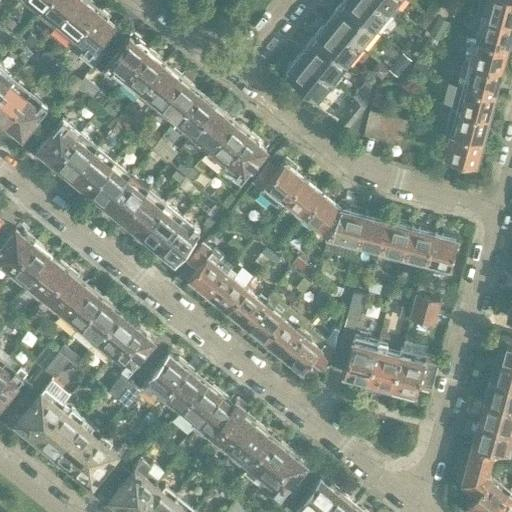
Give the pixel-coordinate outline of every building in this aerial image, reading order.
[(24,0),(38,11),(46,0),(24,0)] [(46,0),(38,11),(54,24),(74,0),(46,0)] [(74,0),(54,24),(72,38),(99,5),(93,0),(74,0)] [(335,13),(329,19),(359,43),(373,26),(341,0),(334,9),(335,13)] [(341,0),(373,26),(387,9),(376,0),(341,0)] [(376,0),(387,9),(394,0),(376,0)] [(511,18),(511,0),(477,0),(475,9),(483,11),(511,18)] [(108,12),(99,5),(72,38),(89,52),(114,21),(108,16),(108,12)] [(511,27),(511,18),(483,11),(477,36),(508,44),(511,27)] [(16,21),(7,14),(1,20),(11,28),(16,21)] [(442,26),(446,19),(439,15),(434,24),(442,26)] [(321,25),(314,33),(346,59),(359,43),(329,19),(325,24),(321,25)] [(442,26),(434,24),(430,32),(437,36),(442,26)] [(307,47),(302,53),(332,77),(346,59),(314,33),(307,43),(307,47)] [(129,34),(104,65),(121,79),(148,45),(140,38),(135,39),(129,34)] [(508,44),(477,36),(471,58),(502,66),(508,44)] [(32,51),(25,45),(16,56),(23,62),(32,51)] [(157,53),(148,45),(121,79),(139,93),(164,62),(158,57),(157,53)] [(43,50),(39,54),(50,63),(59,52),(54,49),(43,50)] [(403,51),(390,66),(398,73),(411,57),(403,51)] [(335,80),(332,77),(302,53),(297,58),(293,59),(286,68),(317,94),(326,83),(330,86),(335,80)] [(412,68),(424,72),(428,61),(416,57),(412,68)] [(502,66),(471,58),(464,82),(495,90),(502,66)] [(169,67),(164,62),(139,93),(156,107),(183,74),(174,66),(169,67)] [(0,64),(0,90),(13,75),(0,64)] [(191,81),(183,74),(156,107),(173,121),(198,90),(192,85),(191,81)] [(13,75),(0,90),(0,120),(3,123),(30,89),(13,75)] [(368,77),(353,94),(355,96),(365,104),(371,80),(368,77)] [(69,92),(76,84),(69,78),(61,89),(67,95),(69,92)] [(495,90),(464,82),(458,105),(489,113),(495,90)] [(77,99),(84,90),(76,84),(69,92),(77,99)] [(30,89),(3,123),(11,130),(16,129),(22,134),(47,103),(30,89)] [(204,95),(198,90),(173,121),(190,135),(217,102),(208,94),(204,95)] [(376,134),(383,110),(375,108),(377,102),(380,103),(382,96),(374,93),(370,107),(364,131),(376,134)] [(350,123),(365,104),(355,96),(340,115),(350,123)] [(109,98),(103,106),(114,115),(119,108),(114,104),(115,103),(109,98)] [(225,109),(217,102),(190,135),(207,149),(232,118),(226,113),(225,109)] [(489,113),(458,105),(452,129),(483,137),(489,113)] [(134,116),(125,110),(119,118),(128,125),(134,116)] [(394,113),(383,110),(376,134),(388,137),(394,113)] [(406,117),(394,113),(388,137),(400,141),(406,117)] [(115,120),(109,115),(101,124),(108,129),(115,120)] [(37,147),(42,150),(43,152),(44,156),(52,163),(80,130),(63,116),(37,147)] [(238,122),(232,118),(207,149),(224,163),(251,129),(242,122),(238,122)] [(483,137),(452,129),(451,128),(444,153),(476,161),(483,137)] [(260,137),(251,129),(224,163),(241,177),(266,146),(260,141),(260,137)] [(80,130),(52,163),(62,170),(66,170),(72,175),(97,144),(80,130)] [(144,138),(153,145),(157,140),(149,133),(144,138)] [(158,139),(157,140),(153,145),(164,154),(170,147),(163,142),(158,139)] [(150,148),(144,143),(141,147),(147,152),(148,151),(150,148)] [(97,144),(72,175),(77,179),(78,184),(87,191),(114,158),(97,144)] [(159,155),(150,148),(148,151),(156,158),(159,155)] [(114,158),(87,191),(96,198),(100,198),(106,203),(131,172),(114,158)] [(279,205),(285,197),(304,174),(285,158),(277,167),(268,159),(253,178),(262,185),(259,189),(279,205)] [(179,166),(187,172),(192,166),(184,160),(179,166)] [(172,173),(181,181),(185,176),(176,168),(172,173)] [(187,173),(194,179),(198,175),(190,169),(187,173)] [(131,172),(106,203),(111,207),(112,212),(121,219),(148,186),(131,172)] [(322,189),(304,174),(285,197),(304,212),(322,189)] [(193,183),(185,176),(181,181),(189,187),(193,183)] [(217,186),(210,180),(204,187),(211,193),(217,186)] [(148,186),(121,219),(130,226),(134,226),(140,231),(165,200),(148,186)] [(341,204),(322,189),(304,212),(327,231),(341,204)] [(226,205),(234,195),(230,192),(222,202),(226,205)] [(165,200),(140,231),(146,235),(146,239),(155,247),(182,214),(165,200)] [(210,212),(216,217),(224,208),(218,203),(210,212)] [(364,210),(341,204),(327,231),(356,239),(364,210)] [(387,216),(364,210),(356,239),(380,245),(387,216)] [(182,214),(155,247),(164,254),(168,254),(174,259),(199,228),(182,214)] [(410,223),(387,216),(380,245),(402,251),(410,223)] [(433,229),(410,223),(402,251),(425,258),(433,229)] [(0,263),(8,271),(35,237),(26,230),(22,231),(16,225),(6,238),(0,244),(0,263)] [(458,235),(433,229),(425,258),(450,264),(458,235)] [(271,232),(266,238),(276,246),(281,240),(271,232)] [(35,237),(8,271),(25,285),(51,254),(44,249),(44,244),(35,237)] [(229,266),(233,261),(214,245),(212,248),(203,240),(188,258),(196,266),(189,275),(209,291),(229,266)] [(274,250),(266,244),(261,250),(269,256),(274,250)] [(280,255),(274,250),(269,256),(275,261),(280,255)] [(292,259),(306,271),(311,265),(297,253),(292,259)] [(56,258),(51,254),(25,285),(42,299),(70,265),(60,258),(56,258)] [(70,265),(42,299),(59,312),(84,282),(78,277),(78,272),(70,265)] [(311,265),(306,271),(313,276),(318,270),(311,265)] [(229,266),(209,291),(228,307),(248,282),(229,266)] [(353,283),(355,276),(357,271),(348,268),(347,274),(346,274),(344,281),(353,283)] [(302,291),(310,280),(302,274),(294,285),(302,291)] [(370,280),(368,288),(377,290),(379,283),(370,280)] [(90,286),(84,282),(59,312),(76,326),(104,293),(94,286),(90,286)] [(248,282),(228,307),(246,322),(266,297),(248,282)] [(393,284),(391,294),(400,296),(403,286),(393,284)] [(265,337),(284,312),(291,304),(284,299),(286,297),(274,288),(266,297),(246,322),(265,337)] [(354,289),(347,313),(359,316),(365,292),(354,289)] [(416,291),(413,305),(437,311),(440,298),(416,291)] [(104,293),(76,326),(94,340),(119,310),(112,305),(112,300),(104,293)] [(437,311),(413,305),(410,315),(434,322),(437,311)] [(119,310),(94,340),(110,354),(138,321),(128,313),(124,314),(119,310)] [(284,312),(265,337),(283,352),(303,327),(284,312)] [(138,321),(110,354),(128,368),(153,337),(147,332),(147,328),(138,321)] [(319,366),(334,347),(324,339),(326,337),(308,322),(303,327),(283,352),(302,367),(310,358),(319,366)] [(42,334),(41,335),(48,341),(49,341),(54,334),(47,328),(42,334)] [(343,371),(368,378),(379,339),(353,332),(343,371)] [(500,341),(497,355),(511,359),(511,335),(503,333),(500,335),(499,339),(500,341)] [(387,342),(379,339),(368,378),(391,384),(400,350),(386,347),(387,342)] [(34,358),(45,367),(59,349),(49,341),(48,341),(34,358)] [(0,363),(9,353),(0,345),(0,363)] [(417,383),(425,357),(424,357),(425,352),(401,345),(400,350),(391,384),(415,391),(417,383)] [(59,349),(45,367),(54,374),(69,357),(59,349)] [(143,381),(160,395),(188,362),(179,354),(175,355),(168,350),(143,381)] [(430,387),(439,355),(426,351),(425,352),(424,357),(425,357),(417,383),(430,387)] [(9,353),(0,363),(0,398),(1,400),(27,368),(9,353)] [(511,359),(497,355),(496,356),(494,358),(492,365),(493,367),(491,376),(511,381),(511,359)] [(188,362),(160,395),(178,409),(203,378),(197,373),(196,369),(188,362)] [(109,389),(118,396),(132,379),(123,372),(109,389)] [(511,381),(491,376),(490,378),(488,379),(486,386),(487,389),(485,397),(511,404),(511,381)] [(208,383),(203,378),(178,409),(194,423),(222,390),(213,382),(208,383)] [(132,379),(118,396),(127,403),(141,386),(132,379)] [(34,433),(36,435),(61,404),(64,400),(45,384),(16,419),(25,426),(25,429),(31,434),(34,433)] [(222,390),(194,423),(212,437),(240,402),(236,398),(233,402),(231,401),(231,397),(222,390)] [(511,404),(485,397),(485,399),(482,400),(480,407),(482,410),(479,419),(511,427),(511,404)] [(240,402),(212,437),(228,451),(256,417),(247,410),(243,410),(241,409),(245,405),(240,402)] [(61,404),(36,435),(43,441),(44,444),(49,449),(53,449),(55,450),(83,415),(73,407),(70,410),(61,404)] [(83,415),(55,450),(55,451),(56,454),(61,459),(65,458),(72,465),(98,433),(91,427),(94,424),(83,415)] [(256,417),(228,451),(246,465),(271,434),(265,429),(265,425),(256,417)] [(511,441),(511,427),(479,419),(479,420),(476,421),(474,429),(476,431),(473,440),(495,446),(510,450),(511,441)] [(105,464),(117,449),(109,442),(112,439),(101,429),(98,433),(72,465),(74,466),(74,469),(80,474),(83,474),(92,480),(105,464)] [(277,438),(271,434),(246,465),(262,479),(290,445),(281,438),(277,438)] [(125,440),(117,449),(105,464),(115,471),(122,462),(134,447),(125,440)] [(495,446),(473,440),(473,441),(470,443),(468,450),(470,453),(464,472),(462,474),(461,477),(473,487),(477,491),(492,472),(488,469),(495,446)] [(290,445),(262,479),(280,493),(305,462),(299,457),(299,453),(290,445)] [(130,511),(155,480),(158,476),(148,467),(151,463),(142,456),(131,470),(124,479),(110,495),(118,502),(119,506),(124,510),(128,510),(130,511)] [(131,470),(122,462),(115,471),(124,479),(131,470)] [(477,491),(473,487),(468,492),(473,496),(468,502),(475,508),(476,511),(477,511),(489,511),(510,486),(492,472),(477,491)] [(295,506),(302,511),(318,511),(340,486),(331,479),(327,480),(320,475),(295,506)] [(155,480),(130,511),(159,511),(176,491),(166,482),(163,486),(155,480)] [(340,486),(318,511),(347,511),(355,503),(349,498),(348,494),(340,486)] [(511,511),(511,487),(510,486),(489,511),(511,511)] [(176,491),(159,511),(189,511),(191,510),(191,509),(184,503),(187,500),(176,491)] [(223,511),(237,511),(245,502),(237,495),(223,511)] [(245,502),(237,511),(250,511),(253,509),(245,502)] [(371,511),(365,507),(360,508),(355,503),(347,511),(371,511)]
